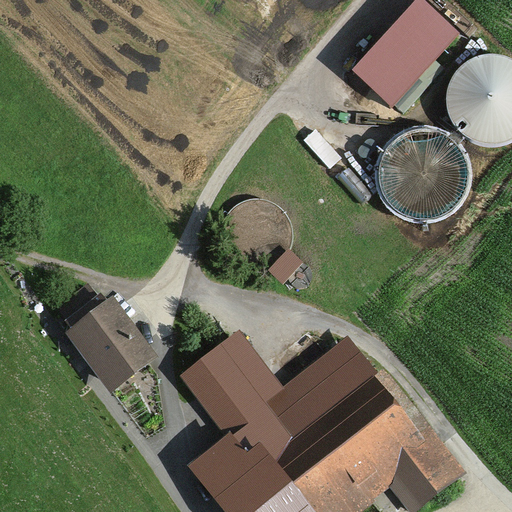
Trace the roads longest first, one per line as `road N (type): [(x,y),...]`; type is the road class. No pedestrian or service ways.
road 1 (track): [(511,501),(391,364),(327,321),(116,284),(0,245)]
road 2 (track): [(185,503),(164,334),(182,252),(242,144),(364,0)]
road 3 (track): [(0,254),(191,511)]
